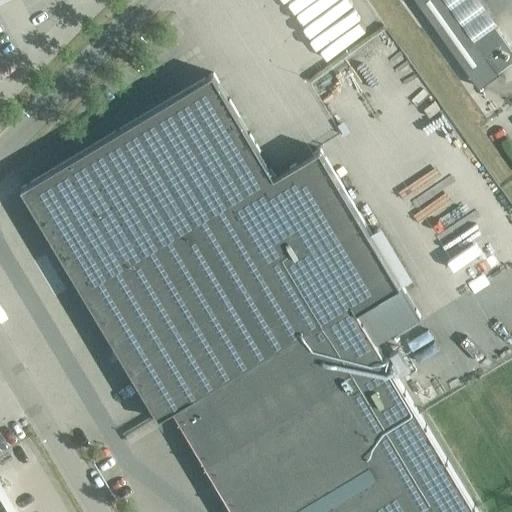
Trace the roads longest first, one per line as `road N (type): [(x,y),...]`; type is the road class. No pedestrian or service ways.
road 1 (unclassified): [(0,153),(149,0)]
road 2 (unclassified): [(94,511),(0,355)]
